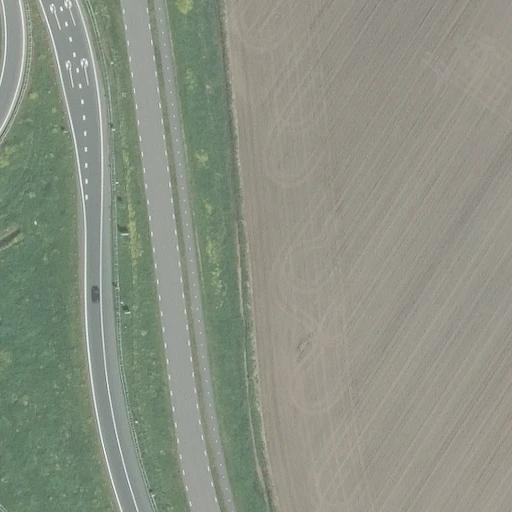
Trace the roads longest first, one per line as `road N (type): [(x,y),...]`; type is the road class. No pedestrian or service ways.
road 1 (motorway): [(129,511),(99,387),(90,108),(65,0)]
road 2 (unclassified): [(204,511),(187,438),(132,0)]
road 3 (trunk): [(14,0),(18,53),(0,124)]
